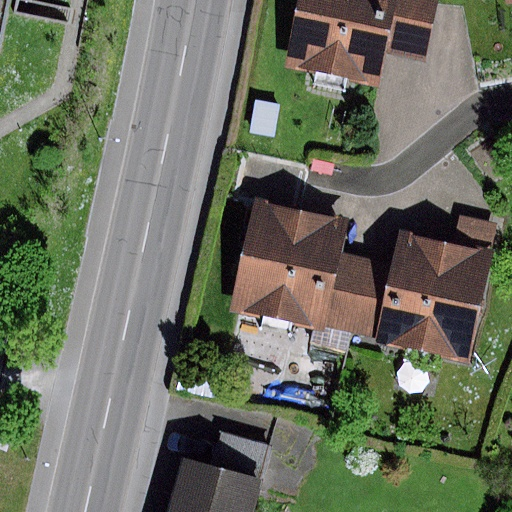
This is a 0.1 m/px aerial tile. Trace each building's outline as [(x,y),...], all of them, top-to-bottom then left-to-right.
[(392,0),(296,0),(282,67),(374,87),(382,53),(392,0)] [(435,0),(392,0),(382,53),(423,62),(435,0)] [(253,101),(248,132),(273,136),(278,105),(253,101)] [(343,220),(253,201),(230,311),(319,330),(321,319),(335,253),(343,220)] [(453,243),(394,231),(387,264),(373,330),(371,337),(465,357),(492,227),(458,219),(453,243)] [(387,264),(335,253),(321,319),(373,330),(387,264)] [(248,511),(257,480),(172,458),(158,511),(248,511)]
